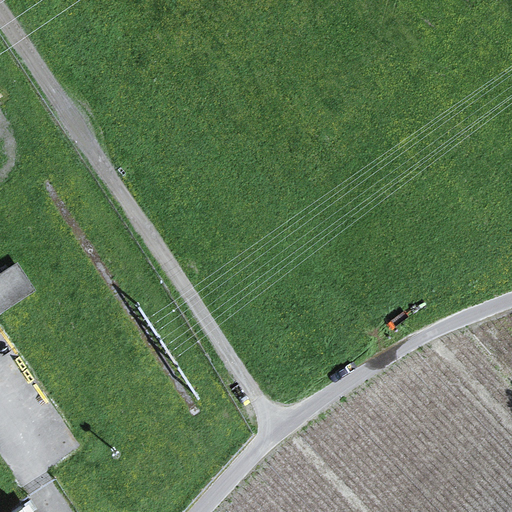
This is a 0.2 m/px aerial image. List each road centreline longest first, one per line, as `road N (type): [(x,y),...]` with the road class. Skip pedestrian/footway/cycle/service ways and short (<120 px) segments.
road 1 (track): [(278,429),(0,13)]
road 2 (residential): [(199,511),(291,418),(416,340),(511,300)]
